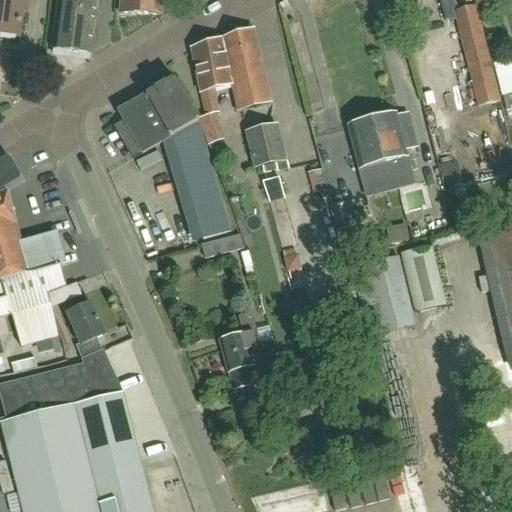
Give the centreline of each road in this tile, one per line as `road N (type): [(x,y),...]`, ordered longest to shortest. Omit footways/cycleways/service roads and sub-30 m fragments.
road 1 (residential): [(224,511),(53,106)]
road 2 (residential): [(53,106),(237,0)]
